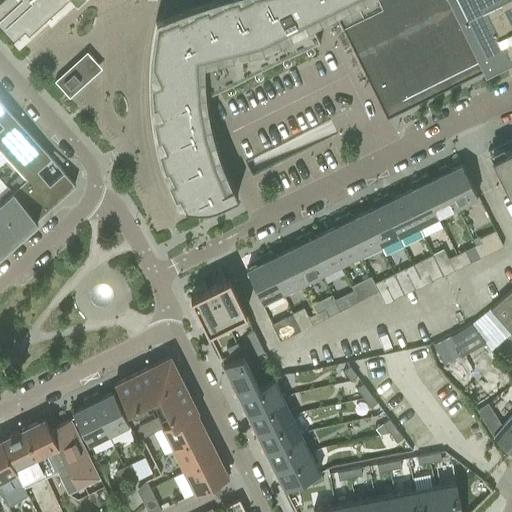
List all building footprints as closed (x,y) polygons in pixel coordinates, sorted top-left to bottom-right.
[(0,0),(0,20),(12,34),(16,39),(109,144),(153,237),(218,204),(223,202),(234,197),(231,189),(223,174),(328,122),(336,136),(383,113),(385,117),(386,116),(387,116),(426,96),(379,0),(0,0)] [(511,0),(360,0),(335,13),(386,116),(387,116),(484,68),(511,54),(511,0)] [(4,124),(0,127),(0,150),(20,173),(26,179),(35,171),(38,168),(33,163),(46,152),(13,116),(4,124)] [(511,139),(488,151),(511,200),(511,139)] [(46,152),(33,163),(38,168),(50,157),(46,152)] [(437,168),(440,175),(441,174),(457,206),(477,197),(461,164),(448,171),(445,165),(437,168)] [(15,189),(12,192),(36,219),(75,184),(63,171),(48,185),(35,171),(26,179),(15,189)] [(20,173),(9,183),(15,189),(26,179),(20,173)] [(425,175),(419,178),(438,216),(457,206),(441,174),(440,175),(428,181),(425,175)] [(0,178),(0,214),(18,235),(36,219),(12,192),(7,186),(0,178)] [(411,189),(402,193),(418,225),(423,236),(443,227),(438,216),(419,178),(412,181),(415,187),(411,189)] [(386,194),(380,197),(399,235),(418,225),(402,193),(389,200),(386,194)] [(376,206),(364,212),(379,244),(399,235),(380,197),(373,200),(376,206)] [(348,213),(341,216),(360,254),(379,244),(364,212),(351,219),(348,213)] [(0,214),(0,250),(0,251),(18,235),(0,214)] [(337,225),(325,231),(340,263),(360,254),(341,216),(334,219),(337,225)] [(473,246),(479,258),(503,246),(495,230),(480,237),(482,242),(473,246)] [(309,232),(302,235),(321,273),(340,263),(325,231),(312,238),(309,232)] [(298,244),(286,250),(302,283),(321,273),(302,235),(296,238),(298,244)] [(270,251),(263,254),(282,292),(302,283),(286,250),(273,257),(270,251)] [(465,250),(456,254),(460,262),(462,266),(471,262),(469,258),(465,250)] [(282,292),(263,254),(257,257),(260,263),(246,270),(262,302),(282,292)] [(432,254),(413,264),(423,285),(443,276),(441,271),(432,254)] [(456,254),(448,258),(454,270),(462,266),(460,262),(456,254)] [(413,264),(393,273),(404,295),(423,285),(413,264)] [(404,295),(393,273),(383,279),(389,292),(381,296),(385,304),(404,295)] [(228,279),(209,288),(226,323),(245,314),(228,279)] [(360,281),(351,286),(353,290),(359,301),(368,297),(360,281)] [(208,288),(189,297),(206,332),(225,323),(208,288)] [(511,288),(490,308),(510,332),(511,330),(511,288)] [(359,301),(353,290),(345,294),(351,305),(359,301)] [(325,308),(316,312),(320,320),(329,316),(325,308)] [(271,323),(275,332),(278,337),(279,340),(286,337),(288,336),(301,330),(292,312),(271,323)] [(320,320),(316,312),(308,316),(312,324),(320,320)] [(253,330),(245,334),(251,345),(258,341),(253,330)] [(258,341),(251,345),(256,355),(263,352),(258,341)] [(236,343),(226,348),(229,355),(240,350),(236,343)] [(242,355),(223,365),(229,379),(238,396),(258,386),(242,355)] [(166,357),(114,383),(127,408),(133,419),(136,420),(147,414),(140,401),(157,392),(170,418),(172,421),(173,423),(196,412),(197,411),(171,359),(170,356),(169,356),(166,357)] [(349,366),(342,371),(350,380),(356,375),(349,366)] [(258,386),(238,396),(247,415),(282,398),(273,379),(258,386)] [(362,383),(355,388),(363,398),(369,393),(362,383)] [(96,393),(89,396),(108,434),(128,425),(112,392),(99,399),(96,393)] [(369,393),(363,398),(370,407),(376,402),(369,393)] [(108,434),(89,396),(83,399),(86,405),(72,412),(88,444),(108,434)] [(282,398),(247,415),(256,433),(291,416),(282,398)] [(502,443),(511,452),(511,412),(502,425),(487,402),(476,410),(492,435),(502,443)] [(172,421),(161,426),(162,428),(173,450),(207,434),(196,412),(173,423),(172,421)] [(161,426),(156,415),(138,424),(136,429),(140,437),(161,426)] [(44,418),(23,428),(38,456),(48,451),(69,493),(100,478),(79,434),(70,416),(55,424),(60,433),(53,436),(44,418)] [(291,416),(256,433),(265,452),(300,435),(291,416)] [(388,418),(382,423),(389,433),(395,428),(388,418)] [(23,428),(1,439),(16,472),(21,482),(24,487),(46,476),(37,456),(38,456),(23,428)] [(395,428),(389,433),(396,442),(402,438),(395,428)] [(173,450),(184,472),(217,455),(207,434),(173,450)] [(300,435),(265,452),(275,471),(310,454),(300,435)] [(1,439),(0,439),(0,493),(7,506),(19,500),(6,478),(16,472),(1,439)] [(439,452),(427,454),(429,462),(441,460),(439,452)] [(310,454),(275,471),(284,489),(308,478),(319,472),(310,454)] [(427,454),(416,456),(417,464),(429,462),(427,454)] [(133,463),(141,478),(156,470),(148,455),(133,463)] [(184,472),(172,477),(183,499),(195,494),(226,477),(228,476),(217,455),(184,472)] [(399,459),(387,462),(389,470),(401,468),(399,459)] [(387,462),(376,464),(377,472),(389,470),(387,462)] [(130,464),(124,467),(129,478),(136,474),(130,464)] [(129,478),(124,467),(116,470),(121,481),(129,478)] [(359,467),(348,469),(349,478),(361,475),(359,467)] [(348,469),(336,472),(338,480),(349,478),(348,469)] [(319,472),(308,478),(311,485),(322,479),(319,472)] [(144,497),(152,493),(145,480),(139,487),(144,497)] [(460,511),(455,481),(434,485),(439,511),(460,511)] [(439,511),(434,485),(414,489),(418,511),(439,511)] [(418,511),(414,489),(394,493),(397,511),(418,511)] [(397,511),(394,493),(374,497),(376,511),(397,511)] [(376,511),(374,497),(353,501),(355,511),(376,511)] [(151,511),(157,511),(160,510),(155,499),(147,503),(151,511)] [(244,511),(238,499),(223,507),(227,511),(244,511)] [(355,511),(353,501),(333,505),(334,511),(355,511)]
